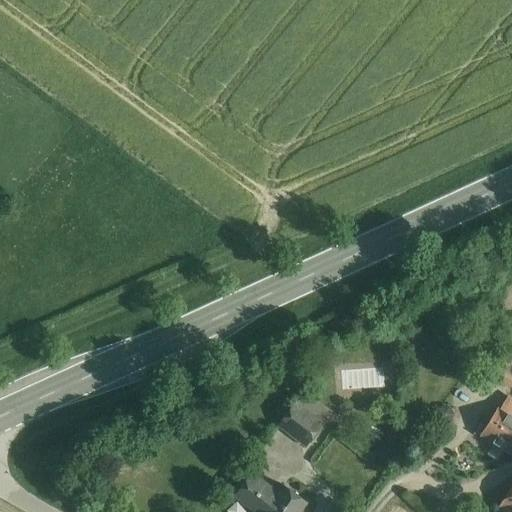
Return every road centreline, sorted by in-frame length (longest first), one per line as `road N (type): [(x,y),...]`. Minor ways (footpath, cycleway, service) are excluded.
road 1 (secondary): [(0,412),(511,179)]
road 2 (track): [(0,355),(255,234)]
